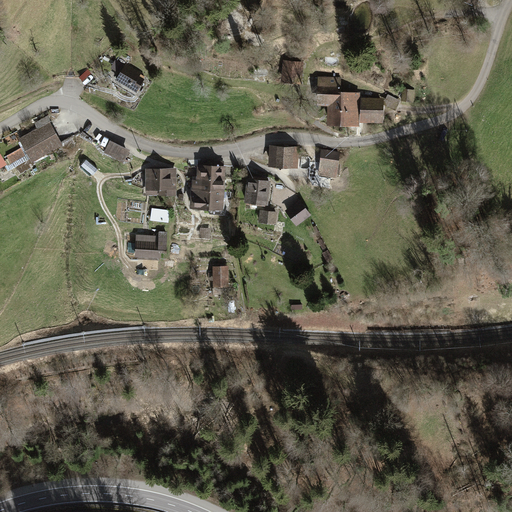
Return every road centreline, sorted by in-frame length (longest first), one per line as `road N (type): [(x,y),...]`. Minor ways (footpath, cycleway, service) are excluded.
road 1 (residential): [(235,149),(273,138),(371,139),(456,112),(488,65),(509,0)]
road 2 (residential): [(25,114),(62,102),(168,152),(235,149)]
road 3 (primary): [(0,511),(99,493),(190,511)]
